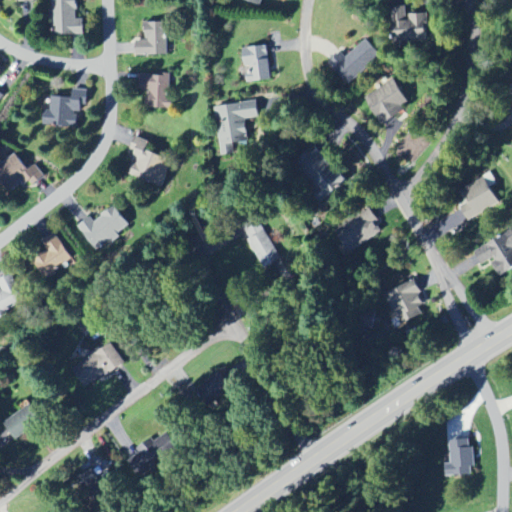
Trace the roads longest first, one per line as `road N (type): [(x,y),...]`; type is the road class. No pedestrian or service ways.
road 1 (residential): [(479,349),(394,192),(433,165),(451,127),(476,32),(472,11),(466,0),(304,20),(317,95),(392,189)]
road 2 (residential): [(316,456),(250,335),(233,323),(0,497)]
road 3 (primary): [(233,511),(511,327)]
road 4 (residential): [(0,241),(62,196),(102,149),(107,0)]
road 5 (residential): [(479,349),(485,409),(504,451),(502,511)]
